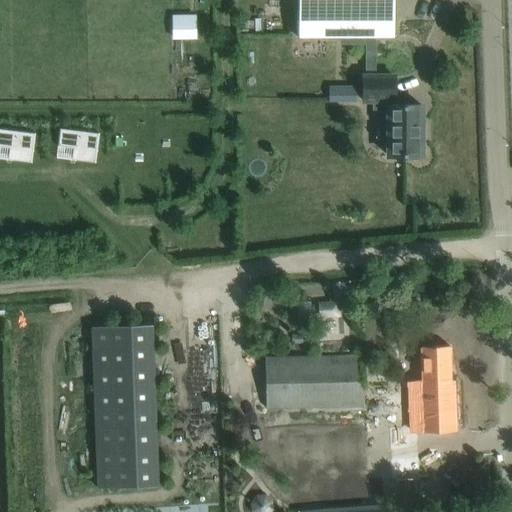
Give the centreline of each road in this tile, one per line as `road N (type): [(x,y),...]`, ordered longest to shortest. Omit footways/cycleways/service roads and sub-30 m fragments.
road 1 (unclassified): [(510,511),(500,179)]
road 2 (unclassified): [(500,179),(491,0)]
